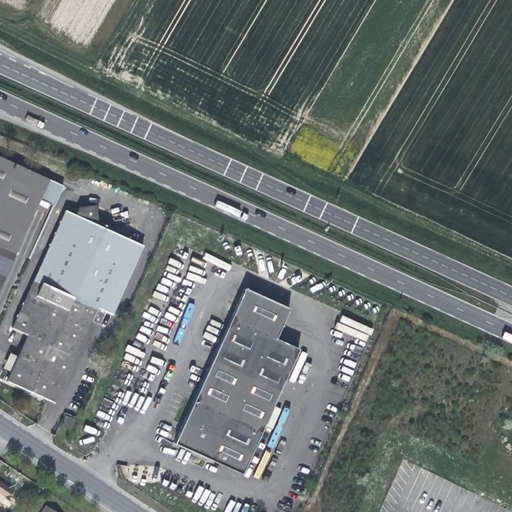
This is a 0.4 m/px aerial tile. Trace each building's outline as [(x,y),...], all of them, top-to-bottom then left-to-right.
[(0,265),(29,202),(33,194),(42,173),(0,152),(0,265)] [(57,180),(42,173),(33,194),(47,201),(57,180)] [(60,209),(5,326),(21,333),(0,379),(32,394),(47,401),(91,306),(104,311),(134,243),(60,209)] [(179,431),(174,443),(243,473),(298,348),(275,338),(288,307),(242,287),(179,431)] [(65,416),(60,426),(68,430),(73,419),(65,416)]
